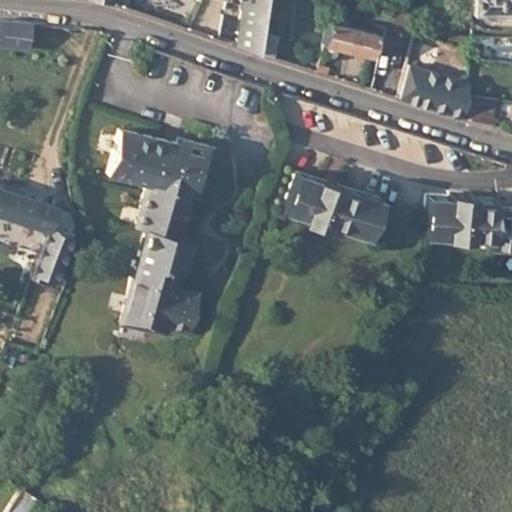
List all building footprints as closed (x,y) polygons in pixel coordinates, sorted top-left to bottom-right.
[(259,52),(262,17),(263,0),(231,0),(228,42),(259,52)] [(511,0),(468,0),(469,11),(511,10),(511,0)] [(259,52),(272,57),(275,32),(267,31),(269,18),(262,17),(259,52)] [(0,42),(26,47),(27,21),(0,18),(0,42)] [(376,32),(326,20),(321,42),(370,54),(376,32)] [(474,56),(467,56),(465,77),(464,86),(477,87),(480,57),(474,56)] [(465,77),(405,62),(397,96),(435,108),(461,117),(464,92),(464,86),(465,77)] [(314,70),(325,74),(327,67),(316,64),(314,70)] [(492,97),(464,92),(461,117),(489,125),(492,97)] [(175,139),(119,124),(105,172),(143,182),(131,225),(142,228),(128,279),(125,279),(113,320),(161,333),(163,329),(181,335),(192,295),(173,290),(178,275),(181,276),(191,242),(178,238),(190,196),(195,198),(211,144),(176,133),(175,139)] [(383,200),(297,171),(284,209),(371,237),(383,200)] [(0,214),(1,215),(9,190),(0,187),(0,214)] [(1,215),(45,229),(52,206),(52,205),(9,190),(1,215)] [(494,198),(429,195),(427,236),(492,240),(493,250),(511,251),(511,207),(494,206),(494,198)] [(63,210),(52,206),(45,229),(66,235),(69,224),(63,210)] [(54,283),(68,236),(66,235),(45,229),(32,275),(54,283)] [(32,275),(30,280),(52,288),(54,283),(32,275)] [(357,385),(344,379),(321,430),(348,442),(367,399),(353,392),(357,385)]
